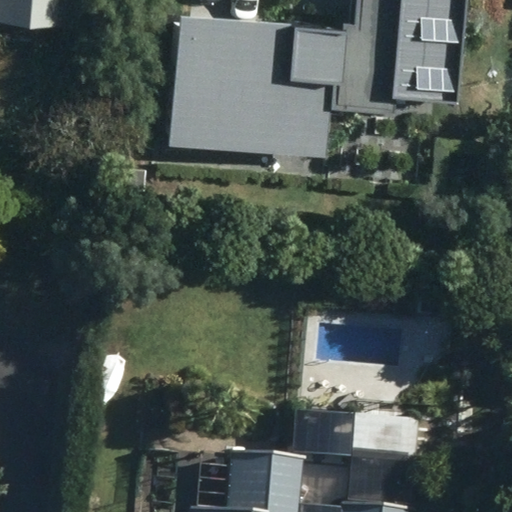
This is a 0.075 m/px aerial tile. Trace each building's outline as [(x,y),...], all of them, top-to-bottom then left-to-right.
[(0,0),(0,18),(100,28),(102,0),(0,0)] [(162,144),(321,155),(327,83),(338,83),(342,29),(171,16),(162,144)] [(58,68),(53,122),(87,124),(92,71),(58,68)] [(404,423),(342,421),(340,464),(403,466),(404,423)] [(220,511),(375,511),(329,509),(328,511),(288,511),(292,464),(224,460),(220,511)]
